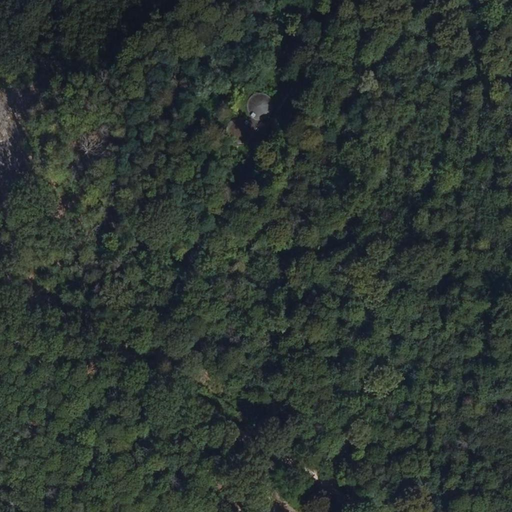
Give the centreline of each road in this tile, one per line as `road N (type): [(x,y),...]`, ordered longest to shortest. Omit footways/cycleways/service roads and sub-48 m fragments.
road 1 (track): [(458,0),(394,45),(346,117),(353,341),(346,414),(323,482)]
road 2 (track): [(334,0),(263,140),(177,255),(130,363)]
road 3 (track): [(0,273),(267,444)]
road 4 (track): [(267,444),(366,511)]
